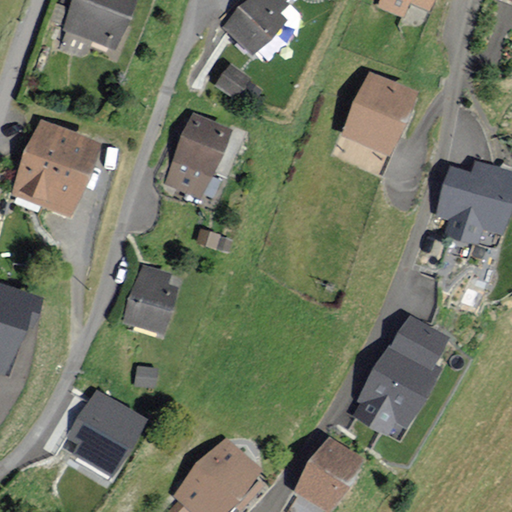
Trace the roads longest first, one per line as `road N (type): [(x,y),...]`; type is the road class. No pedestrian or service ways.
road 1 (residential): [(476,0),(448,137),(402,277),(364,361),(262,511)]
road 2 (residential): [(223,0),(191,31),(97,319),(45,416),(0,468)]
road 3 (residential): [(0,115),(37,0)]
